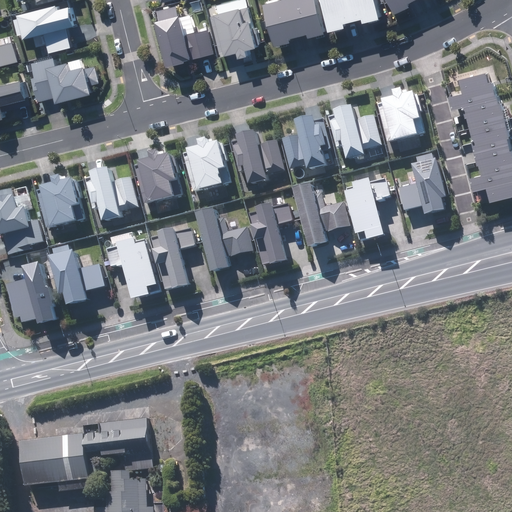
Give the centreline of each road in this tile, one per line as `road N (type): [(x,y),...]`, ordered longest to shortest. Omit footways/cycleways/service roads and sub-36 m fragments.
road 1 (secondary): [(480,264),(7,378)]
road 2 (residential): [(423,40),(322,76),(147,119)]
road 3 (residential): [(480,264),(423,40)]
road 4 (residential): [(147,119),(0,155)]
road 5 (residential): [(147,119),(118,0)]
